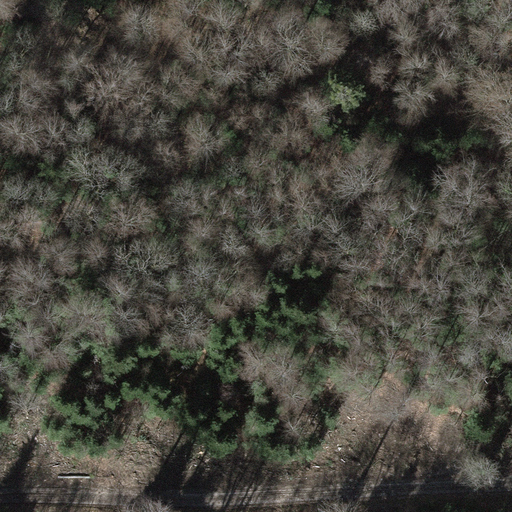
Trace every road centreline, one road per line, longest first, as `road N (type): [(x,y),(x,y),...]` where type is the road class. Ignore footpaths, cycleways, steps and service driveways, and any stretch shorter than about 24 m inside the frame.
road 1 (track): [(0,495),(233,495),(511,477)]
road 2 (track): [(368,0),(511,58)]
